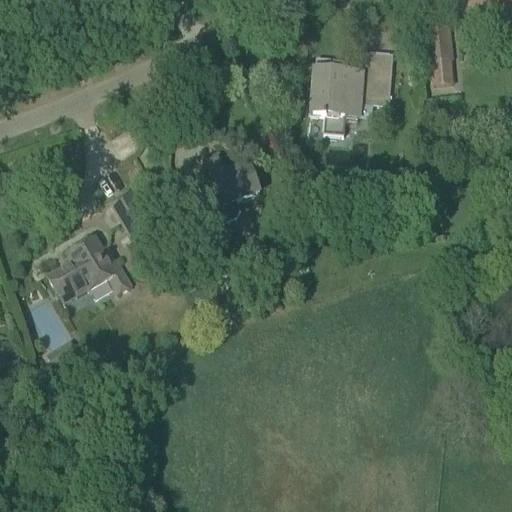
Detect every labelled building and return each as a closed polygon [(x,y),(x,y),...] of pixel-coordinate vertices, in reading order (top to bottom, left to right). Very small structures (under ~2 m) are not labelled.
[(511,0),(462,0),(464,15),(489,12),(511,9),(511,0)] [(446,32),(414,35),(418,68),(427,67),(450,64),(446,32)] [(310,105),(309,120),(318,121),(324,121),(322,140),(342,142),(344,123),(359,123),(360,108),(388,111),(389,103),(392,60),(366,58),(364,80),(329,77),(330,66),(317,65),(313,106),(310,105)] [(203,196),(181,204),(191,226),(210,219),(213,227),(220,230),(236,224),(239,217),(236,207),(259,198),(254,185),(259,183),(255,172),(249,174),(248,170),(225,179),(219,162),(205,167),(212,186),(205,189),(206,190),(203,196)] [(156,243),(138,213),(128,196),(109,207),(137,254),(156,243)] [(296,196),(282,199),(287,220),(300,217),(296,196)] [(170,215),(176,231),(189,225),(182,210),(170,215)] [(71,267),(60,273),(46,281),(63,310),(88,295),(89,296),(107,286),(116,301),(131,291),(113,261),(107,265),(94,244),(67,259),(71,267)] [(18,367),(12,344),(0,348),(7,371),(18,367)] [(47,364),(56,380),(81,365),(72,349),(47,364)]
